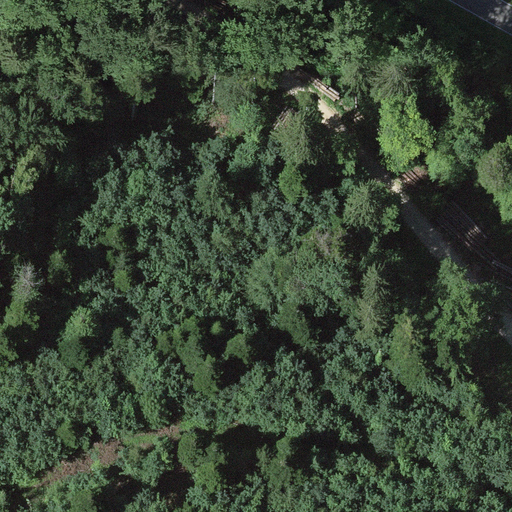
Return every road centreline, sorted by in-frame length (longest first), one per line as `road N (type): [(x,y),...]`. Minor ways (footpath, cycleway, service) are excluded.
road 1 (track): [(0,495),(155,433),(411,469),(511,505)]
road 2 (track): [(213,0),(303,69),(511,332)]
